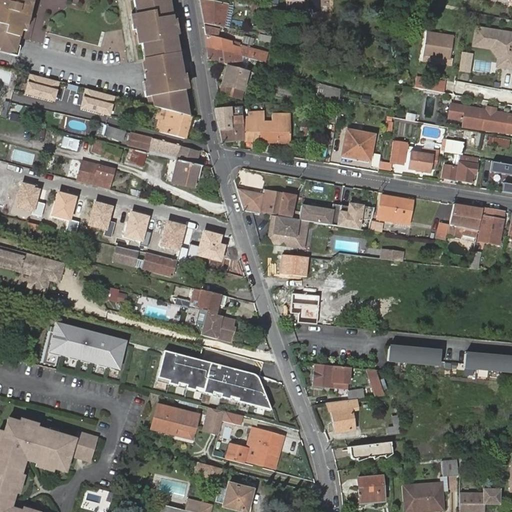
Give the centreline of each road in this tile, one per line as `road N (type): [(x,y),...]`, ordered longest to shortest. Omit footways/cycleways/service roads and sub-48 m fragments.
road 1 (residential): [(511,203),(215,160)]
road 2 (unclassified): [(278,355),(78,304),(67,279)]
road 3 (residential): [(215,160),(278,355)]
road 4 (residential): [(278,355),(315,443),(328,511)]
road 5 (residential): [(190,0),(215,160)]
